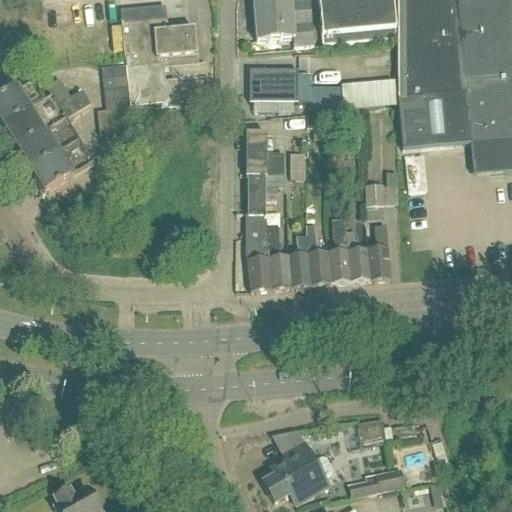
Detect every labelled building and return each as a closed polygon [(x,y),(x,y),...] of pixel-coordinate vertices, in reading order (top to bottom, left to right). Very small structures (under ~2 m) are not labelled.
[(350,2),(347,0),(338,0),(336,3),(331,3),(317,4),(322,51),(396,45),(391,0),(365,0),(355,1),(350,2)] [(511,0),(447,0),(396,5),(397,103),(402,157),(469,150),(471,165),(489,181),(511,178),(511,0)] [(313,52),(309,7),(290,9),(290,7),(253,10),(256,48),(279,46),(280,49),(292,47),(293,54),(313,52)] [(161,74),(156,25),(165,24),(164,16),(122,20),(121,20),(122,28),(129,112),(167,109),(163,74),(161,74)] [(161,74),(163,74),(172,73),(181,81),(206,79),(205,68),(195,68),(192,35),(166,37),(165,24),(156,25),(161,74)] [(99,143),(131,140),(125,72),(101,74),(105,118),(96,118),(99,143)] [(309,96),(297,96),(297,76),(249,76),(249,109),(253,109),(253,119),(277,119),(277,109),(297,109),(297,108),(309,108),(309,96)] [(52,104),(65,96),(59,86),(46,94),(52,103),(52,104)] [(0,104),(0,132),(2,135),(45,108),(45,107),(33,90),(20,98),(18,93),(0,104)] [(309,108),(309,115),(343,115),(341,92),(309,92),(309,96),(309,108)] [(66,126),(91,111),(82,97),(70,104),(65,96),(52,104),(52,103),(45,107),(45,108),(2,135),(15,157),(66,126)] [(171,114),(179,114),(179,106),(167,107),(167,114),(171,113),(171,114)] [(313,145),(325,145),(325,122),(305,122),(305,134),(313,134),(313,145)] [(325,122),(325,145),(327,145),(327,154),(345,154),(346,123),(326,123),(326,122),(325,122)] [(359,133),(359,126),(348,125),(348,132),(347,132),(346,153),(359,153),(360,133),(359,133)] [(79,148),(66,126),(15,157),(29,179),(79,148)] [(245,183),(247,183),(247,222),(264,221),(263,193),(263,183),(265,183),(265,160),(265,140),(245,140),(245,183)] [(79,148),(29,179),(43,202),(94,171),(79,148)] [(283,159),(265,159),(265,160),(265,183),(263,183),(263,193),(283,192),(283,159)] [(289,185),(303,184),(303,160),(289,160),(289,185)] [(397,212),(396,193),(396,178),(385,179),(386,194),(383,194),(383,192),(364,192),(365,214),(374,214),(374,216),(382,216),(382,213),(383,213),(383,212),(397,212)] [(247,266),(250,299),(271,297),(265,246),(265,242),(264,242),(264,232),(264,221),(247,222),(246,222),(246,266),(247,266)] [(349,290),(345,239),(344,226),(330,227),(331,247),(335,246),(336,259),(326,259),(330,292),(349,290)] [(330,292),(326,259),(317,260),(314,230),(304,231),(305,241),(310,293),(330,292)] [(265,246),(271,297),(290,295),(287,263),(280,263),(277,232),(264,232),(264,242),(265,242),(265,246)] [(366,256),(369,288),(389,286),(385,232),(373,233),(375,255),(366,256)] [(369,288),(366,256),(356,257),(354,238),(345,239),(349,290),(369,288)] [(290,295),(310,293),(305,241),(295,242),(296,262),(287,263),(290,295)] [(360,454),(385,450),(381,425),(356,429),(360,454)] [(392,441),(392,461),(415,460),(415,441),(392,441)] [(294,511),(304,505),(326,493),(322,487),(332,481),(333,477),(325,463),(320,462),(311,467),(309,463),(300,447),(282,458),(289,470),(273,479),(276,483),(262,491),(273,509),(288,501),(294,511)] [(350,504),(392,496),(389,478),(375,481),(376,486),(348,492),(350,504)] [(441,488),(428,491),(431,503),(443,500),(441,488)] [(95,504),(92,499),(88,498),(86,494),(72,503),(68,496),(52,505),(56,511),(55,511),(96,511),(94,508),(95,504)]
